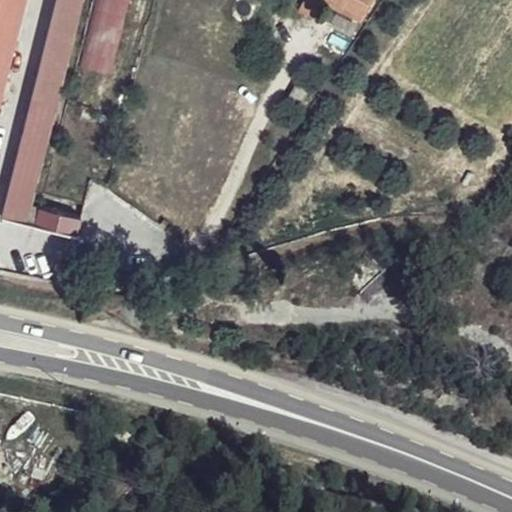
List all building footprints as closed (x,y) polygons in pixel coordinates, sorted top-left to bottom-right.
[(0,0),(0,102),(25,0),(0,0)] [(28,221),(32,202),(83,0),(57,0),(3,215),(28,221)] [(90,0),(76,65),(111,73),(128,0),(90,0)] [(326,0),(361,17),(370,0),(306,0),(301,11),(317,17),(325,0),(326,0)] [(299,82),(291,96),(301,102),(309,88),(299,82)] [(71,233),(76,215),(43,206),(32,202),(28,221),(71,233)] [(83,217),(76,215),(71,233),(79,235),(83,217)] [(440,272),(459,277),(465,257),(445,252),(440,272)]
